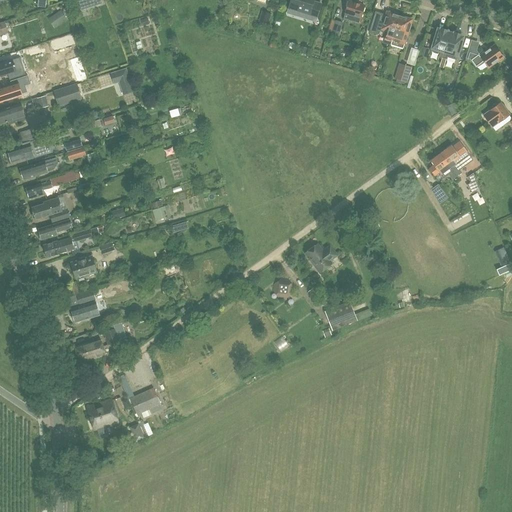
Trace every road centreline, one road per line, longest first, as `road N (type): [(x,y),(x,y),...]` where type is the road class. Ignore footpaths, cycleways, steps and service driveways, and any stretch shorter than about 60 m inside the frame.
road 1 (track): [(511,77),(58,414)]
road 2 (tertiary): [(59,511),(58,414),(46,347),(0,201)]
